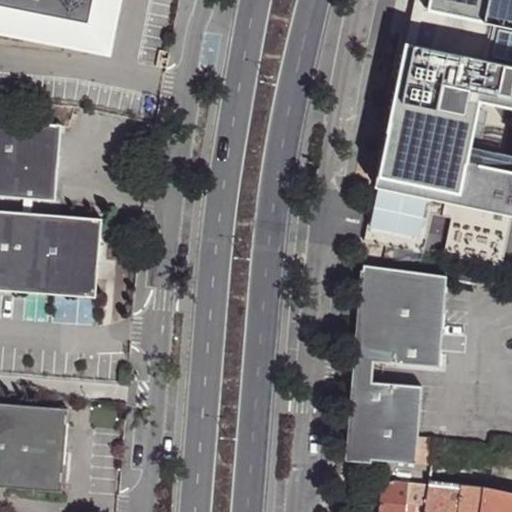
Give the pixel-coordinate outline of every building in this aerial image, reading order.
[(118,0),(0,0),(0,34),(90,52),(90,51),(97,50),(101,49),(103,47),(107,42),(109,38),(111,39),(118,0)] [(511,0),(407,0),(374,165),(511,193),(511,0)] [(59,127),(0,122),(0,291),(83,298),(86,260),(96,261),(100,220),(0,211),(0,197),(53,201),(59,127)] [(96,261),(86,260),(83,298),(93,299),(96,261)] [(446,279),(362,272),(354,364),(438,370),(446,279)] [(421,389),(353,384),(347,461),(415,466),(421,389)] [(0,484),(58,490),(66,408),(0,401),(0,484)] [(381,482),(380,482),(368,490),(380,490),(381,482)] [(379,511),(404,511),(405,504),(406,485),(381,482),(380,490),(379,511)] [(428,483),(427,487),(425,504),(423,504),(422,511),(456,511),(461,487),(428,483)] [(427,487),(406,485),(405,504),(416,504),(423,504),(425,504),(427,487)] [(461,485),(461,487),(456,511),(511,511),(511,493),(482,488),(461,485)] [(367,511),(379,511),(380,490),(368,490),(367,511)]
